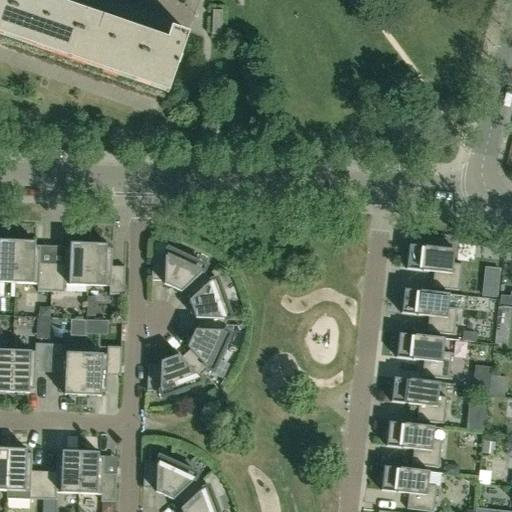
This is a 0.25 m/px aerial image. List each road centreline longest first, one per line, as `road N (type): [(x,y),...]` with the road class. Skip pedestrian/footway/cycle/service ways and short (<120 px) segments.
road 1 (residential): [(384,186),(351,511)]
road 2 (residential): [(129,431),(139,179)]
road 3 (residential): [(139,179),(384,186)]
road 4 (residential): [(481,183),(511,39)]
road 5 (residential): [(0,175),(139,179)]
road 6 (residential): [(129,431),(0,426)]
